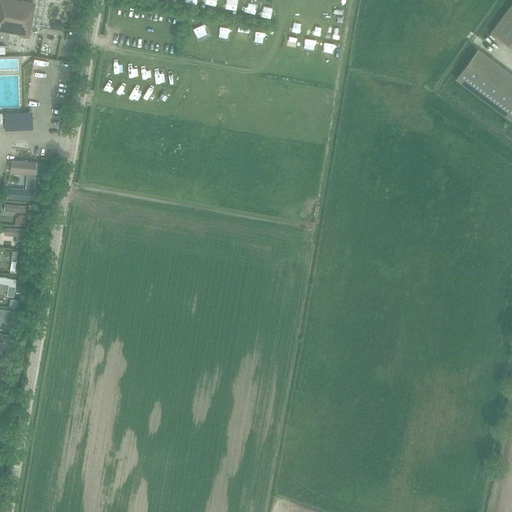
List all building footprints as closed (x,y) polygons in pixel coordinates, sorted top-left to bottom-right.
[(17,0),(0,0),(0,1),(0,30),(29,36),(34,5),(18,2),(18,0),(17,0)] [(224,13),(225,0),(216,0),(215,12),(224,13)] [(511,2),(490,33),(511,49),(511,2)] [(242,15),(243,5),(232,4),(232,14),(242,15)] [(320,27),(330,28),(331,18),(321,17),(320,27)] [(293,31),(293,20),(284,20),(283,30),(293,31)] [(40,28),(50,30),(51,22),(42,21),(40,28)] [(194,24),(183,30),(188,39),(198,34),(194,24)] [(219,39),(221,29),(210,26),(207,35),(219,39)] [(230,26),(226,34),(236,40),(240,32),(230,26)] [(255,41),(257,31),(246,30),(244,40),(255,41)] [(282,50),(285,36),(275,34),(273,48),(282,50)] [(19,35),(17,48),(25,49),(27,36),(19,35)] [(511,75),(477,50),(455,79),(511,121),(511,75)] [(128,99),(132,91),(125,88),(121,96),(128,99)] [(0,211),(16,213),(17,205),(0,204),(0,211)] [(8,214),(7,225),(16,226),(16,214),(8,214)] [(0,228),(0,237),(10,238),(10,229),(0,228)]
